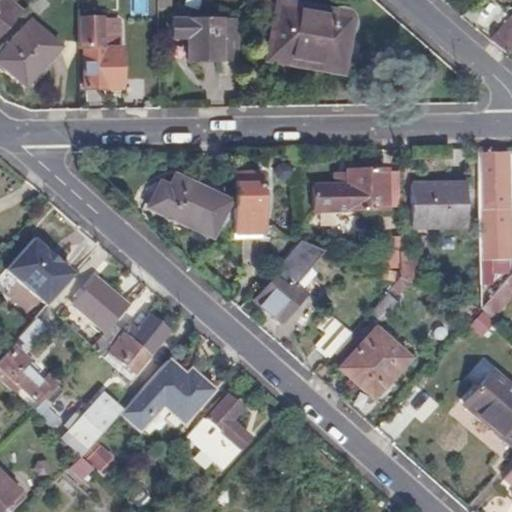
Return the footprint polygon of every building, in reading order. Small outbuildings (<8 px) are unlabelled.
[(170,0),(158,0),(159,13),(171,12),(170,0)] [(193,0),(186,0),(183,9),(198,13),(202,3),(193,0)] [(267,0),(248,0),(244,6),(256,15),(267,0)] [(0,37),(18,18),(0,2),(0,37)] [(342,11),(338,17),(282,5),(270,64),(345,79),(353,39),(357,40),(363,37),(367,30),(364,23),(358,20),(354,12),(349,10),(342,11)] [(511,20),(492,44),(506,56),(511,49),(511,20)] [(190,62),(221,62),(221,21),(174,23),(174,39),(190,39),(190,62)] [(221,62),(240,61),(238,21),(221,21),(221,62)] [(121,90),(120,51),(119,22),(77,22),(78,51),(83,51),(85,90),(121,90)] [(0,71),(23,91),(58,53),(27,25),(0,54),(0,71)] [(167,61),(182,62),(183,43),(168,42),(167,61)] [(496,156),(477,156),(480,287),(490,287),(490,277),(501,276),(500,215),(498,215),(496,156)] [(385,214),(384,173),(346,174),(346,188),(312,189),(311,214),(385,214)] [(147,206),(211,242),(232,219),(232,205),(175,175),(169,186),(159,181),(147,206)] [(260,176),(232,176),(232,205),(232,219),(232,237),(261,238),(260,176)] [(464,229),(465,186),(412,185),(413,230),(464,229)] [(45,309),(72,278),(31,242),(4,273),(45,309)] [(398,254),(398,243),(384,243),(383,275),(398,280),(398,254)] [(323,254),(296,244),(256,289),(260,293),(250,304),(275,326),(301,298),(291,290),(323,254)] [(413,286),(415,287),(414,254),(398,254),(398,280),(413,286)] [(511,273),(480,310),(489,319),(511,292),(511,273)] [(398,280),(389,290),(399,301),(413,286),(398,280)] [(111,326),(125,310),(94,283),(73,309),(103,335),(111,326)] [(260,293),(256,289),(246,300),(250,304),(260,293)] [(385,295),(368,313),(381,324),(396,305),(385,295)] [(313,347),(327,360),(348,336),(324,315),(313,327),(322,336),(313,347)] [(128,339),(111,326),(103,335),(96,344),(134,375),(168,335),(146,317),(128,339)] [(408,361),(373,330),(337,370),(373,402),(408,361)] [(18,391),(38,410),(81,361),(72,353),(44,385),(29,373),(32,370),(10,350),(0,361),(0,384),(12,396),(18,391)] [(184,381),(165,364),(119,416),(138,432),(161,406),(182,424),(209,393),(189,375),(184,381)] [(511,449),(511,392),(491,374),(462,406),(511,450),(511,449)] [(205,423),(202,421),(185,441),(220,472),(248,441),(230,425),(241,413),(226,399),(205,423)] [(93,445),(118,417),(98,400),(60,443),(80,460),(81,458),(93,445)] [(110,460),(93,445),(81,458),(98,473),(110,460)] [(80,460),(67,473),(84,488),(96,476),(80,460)] [(511,470),(503,480),(511,488),(511,470)] [(0,474),(0,511),(4,511),(21,495),(0,474)] [(142,495),(132,505),(139,511),(141,511),(151,502),(142,495)] [(108,511),(130,511),(132,510),(127,506),(119,498),(107,510),(108,511)]
